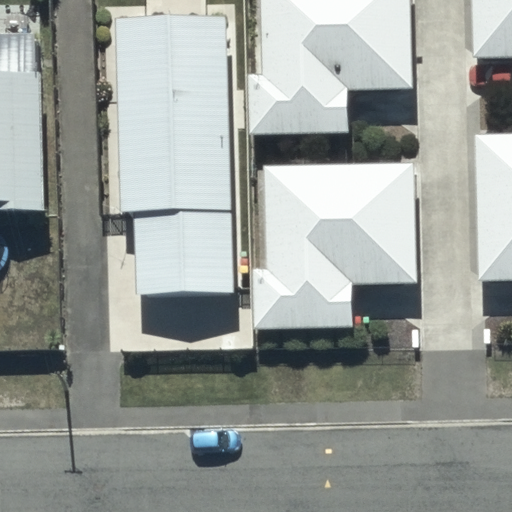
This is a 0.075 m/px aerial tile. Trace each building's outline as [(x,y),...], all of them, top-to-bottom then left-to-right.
[(417,0),(266,0),(270,84),(255,84),(257,140),(355,137),(354,93),(421,90),(417,0)] [(511,0),(477,0),(478,53),(511,52),(511,0)] [(234,28),(121,29),(123,224),(140,224),(140,305),(236,305),(234,28)] [(0,218),(47,218),(47,86),(39,86),(39,45),(0,44),(0,218)] [(511,143),(483,144),(484,279),(511,279),(511,143)] [(412,159),(261,164),(265,275),(250,275),(252,331),(351,328),(349,284),(416,281),(412,159)]
